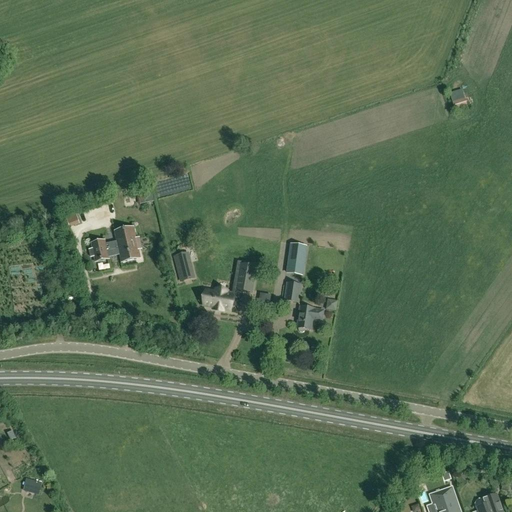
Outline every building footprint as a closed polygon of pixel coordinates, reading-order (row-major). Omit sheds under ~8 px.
[(455,112),(467,108),(465,102),(453,105),(455,112)] [(149,188),(136,191),(139,205),(152,202),(149,188)] [(122,263),(140,259),(133,228),(115,232),(117,243),(105,245),(104,242),(91,245),(93,250),(89,251),(91,258),(94,257),(95,263),(109,260),(108,258),(120,255),(122,263)] [(307,248),(291,246),(287,273),(303,276),(307,248)] [(188,255),(175,258),(180,281),(194,278),(188,255)] [(191,257),(194,269),(203,267),(201,255),(191,257)] [(227,295),(228,293),(228,292),(227,292),(224,292),(220,291),(219,291),(216,290),(215,290),(215,291),(215,292),(206,291),(203,307),(213,308),(213,310),(223,312),(224,310),(230,311),(231,306),(240,308),(243,292),(252,294),(256,268),(249,267),(241,266),(238,284),(234,283),(232,295),(227,295)] [(286,283),(284,301),(299,304),(302,286),(286,283)] [(324,311),(315,310),(301,308),(297,329),(299,330),(299,332),(300,333),(302,334),(303,334),(304,333),(305,331),(312,331),(313,321),(322,322),(324,311)] [(222,346),(230,348),(235,328),(226,326),(222,346)] [(234,330),(231,354),(244,356),(247,331),(234,330)] [(39,494),(42,484),(31,480),(28,490),(39,494)] [(459,511),(452,488),(430,496),(433,506),(436,505),(438,511),(459,511)] [(478,511),(476,511),(492,511),(501,508),(496,495),(483,500),(480,499),(476,501),(475,505),(476,509),(477,509),(478,511)]
